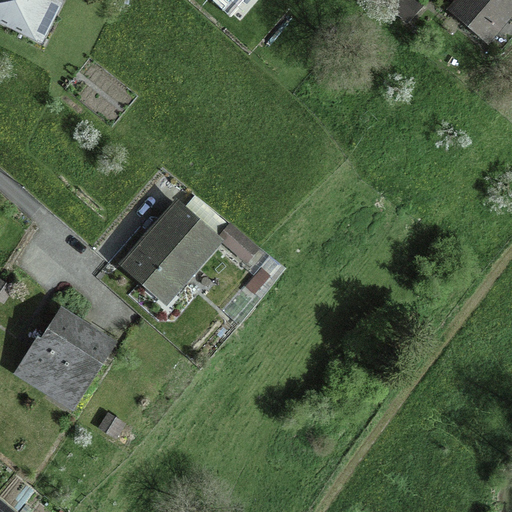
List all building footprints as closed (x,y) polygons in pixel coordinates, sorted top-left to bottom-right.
[(58,0),(0,0),(0,22),(39,41),(58,0)] [(426,7),(416,0),(396,0),(391,8),(414,24),(426,7)] [(511,0),(472,0),(462,12),(497,42),(511,23),(511,0)] [(222,244),(180,210),(130,269),(171,304),(222,244)] [(234,229),(222,244),(254,269),(266,254),(234,229)] [(114,352),(66,320),(29,376),(77,408),(114,352)] [(126,426),(114,418),(104,432),(116,441),(126,426)]
